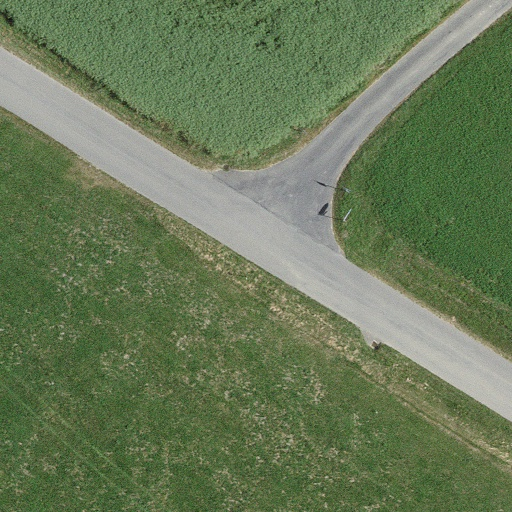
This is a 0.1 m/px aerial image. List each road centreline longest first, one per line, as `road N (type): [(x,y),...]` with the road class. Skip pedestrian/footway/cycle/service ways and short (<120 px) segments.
road 1 (unclassified): [(500,0),(230,221)]
road 2 (tertiary): [(511,394),(230,221)]
road 3 (tertiary): [(230,221),(0,78)]
